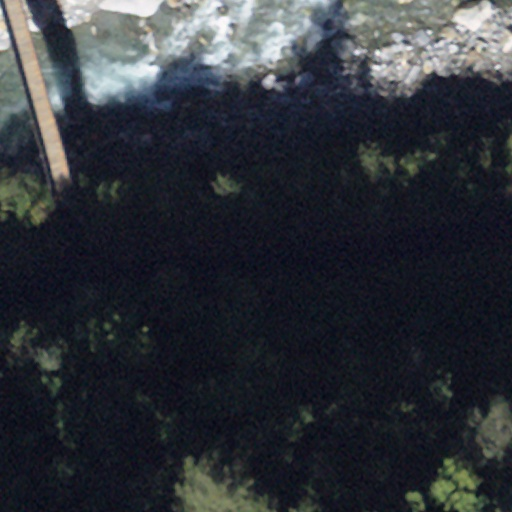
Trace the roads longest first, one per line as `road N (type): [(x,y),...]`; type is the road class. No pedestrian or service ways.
road 1 (track): [(61,273),(511,229)]
road 2 (track): [(6,0),(61,273)]
